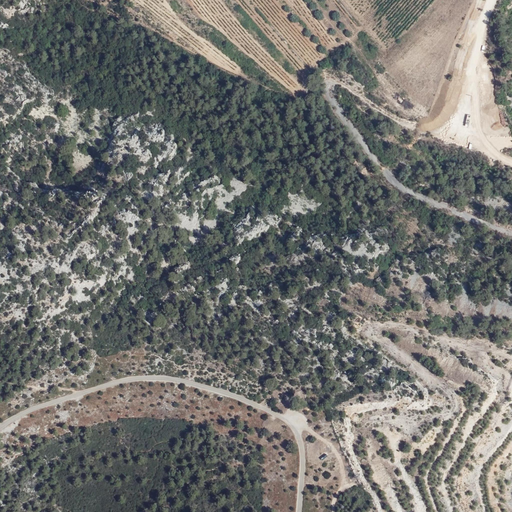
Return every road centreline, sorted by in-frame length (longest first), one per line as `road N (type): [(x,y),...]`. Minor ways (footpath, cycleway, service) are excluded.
road 1 (unclassified): [(299,511),(303,460),(293,425),(210,387),(124,380),(27,410),(0,427)]
road 2 (unknown): [(497,0),(477,52),(476,133),(511,165)]
